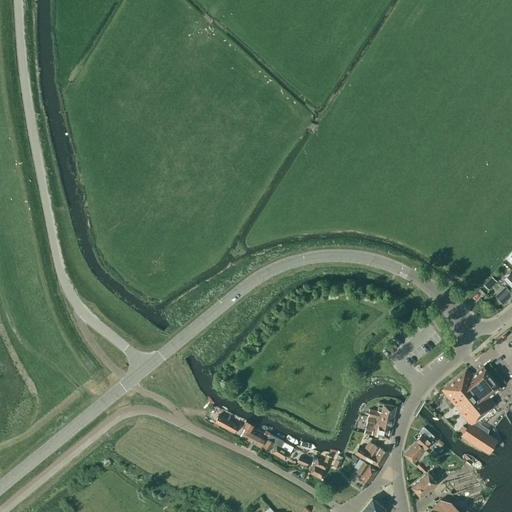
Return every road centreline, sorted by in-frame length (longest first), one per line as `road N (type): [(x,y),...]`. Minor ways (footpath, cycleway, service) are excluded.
road 1 (unclassified): [(146,367),(76,306),(63,283),(31,129),(17,0)]
road 2 (unclassified): [(463,332),(449,304),(410,275),(366,258),(321,255),(251,280),(146,367)]
road 3 (unclassified): [(0,487),(146,367)]
road 4 (tertiary): [(394,461),(406,409),(461,351),(463,332)]
